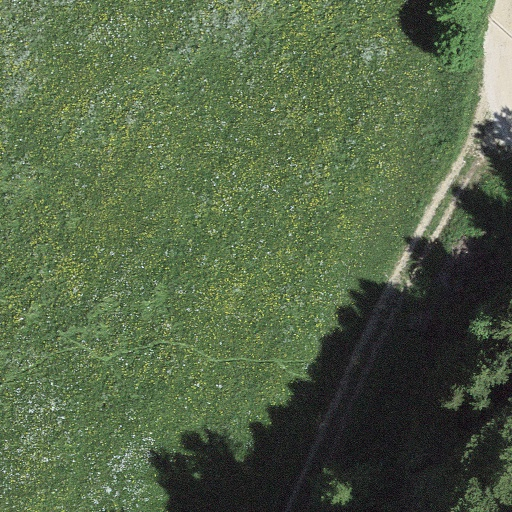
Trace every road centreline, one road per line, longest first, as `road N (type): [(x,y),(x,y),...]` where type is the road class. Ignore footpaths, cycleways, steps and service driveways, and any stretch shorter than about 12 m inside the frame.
road 1 (track): [(302,511),(427,240),(494,144)]
road 2 (track): [(511,155),(494,144),(475,99),(501,0)]
